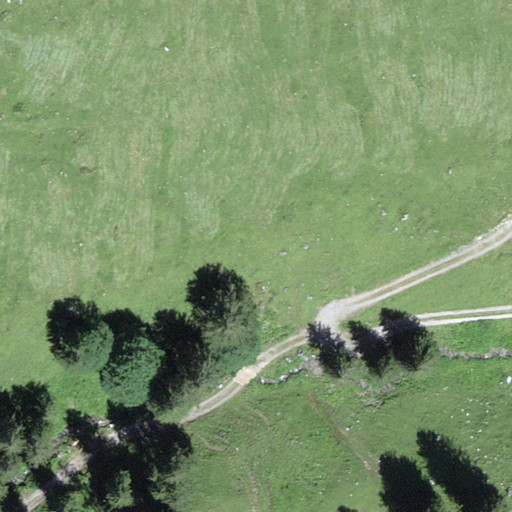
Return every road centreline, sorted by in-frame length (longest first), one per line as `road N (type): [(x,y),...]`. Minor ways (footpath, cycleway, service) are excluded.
road 1 (track): [(13,511),(91,440),(203,407),(283,345),(324,331)]
road 2 (track): [(511,227),(469,255),(333,310),(324,331)]
road 3 (track): [(324,331),(363,333),(511,307)]
